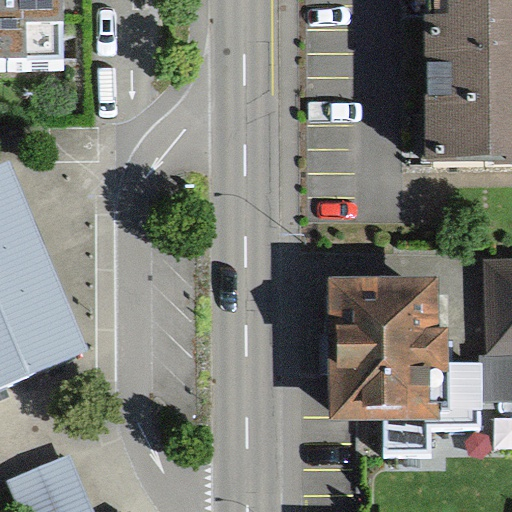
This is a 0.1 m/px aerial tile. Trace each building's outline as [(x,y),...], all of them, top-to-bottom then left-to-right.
[(0,0),(0,79),(59,79),(58,0),(0,0)] [(511,0),(444,0),(445,13),(423,13),(424,158),(511,157),(511,0)] [(0,386),(87,350),(9,164),(0,167),(0,386)] [(511,262),(485,263),(489,353),(511,352),(511,262)] [(440,279),(333,279),(333,420),(383,421),(383,460),(430,460),(430,430),(483,431),(483,401),(483,360),(479,360),(450,360),(450,325),(440,325),(440,279)] [(479,353),(479,360),(483,360),(483,401),(511,400),(511,352),(489,353),(479,353)] [(91,511),(71,460),(8,485),(18,511),(91,511)]
